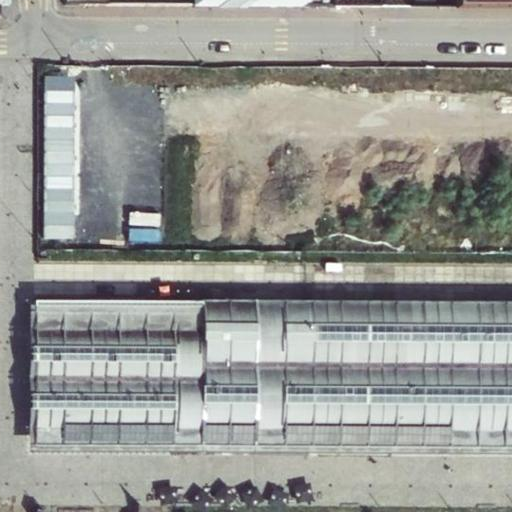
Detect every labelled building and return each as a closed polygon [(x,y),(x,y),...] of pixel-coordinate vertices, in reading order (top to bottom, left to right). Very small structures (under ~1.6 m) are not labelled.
[(230,8),(321,8),(321,0),(193,0),(193,7),(230,8)] [(321,0),(321,8),(379,9),(378,0),(321,0)] [(413,0),(414,8),(436,9),(435,0),(413,0)] [(511,0),(456,0),(456,10),(511,9),(511,0)] [(511,307),(33,306),(32,368),(32,431),(511,433),(511,307)] [(511,433),(32,431),(32,457),(287,458),(511,458),(511,433)]
